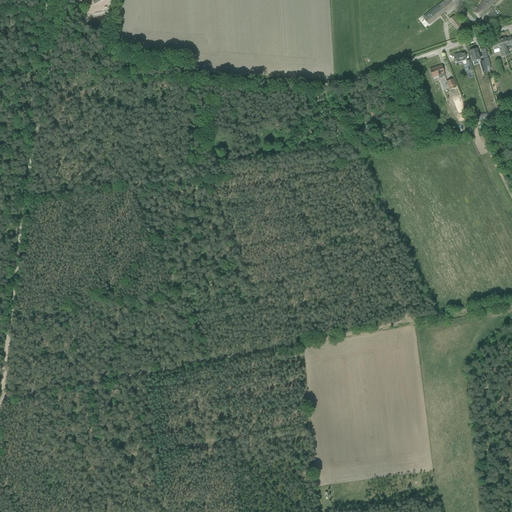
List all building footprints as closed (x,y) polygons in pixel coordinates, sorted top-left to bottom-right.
[(429,24),(454,4),(450,0),(445,0),(423,17),(429,24)] [(473,10),(475,11),(473,13),(479,18),(495,0),(484,0),(477,9),(475,7),(473,10)] [(456,31),(461,28),(454,15),(449,18),(456,31)] [(511,44),(511,41),(511,37),(506,39),(506,38),(500,39),(505,56),(505,57),(509,56),(506,46),(508,46),(511,44)] [(505,56),(500,39),(495,41),(495,42),(491,43),(493,50),(497,49),(499,48),(502,57),(505,56)] [(469,51),(472,60),(479,58),(477,49),(469,51)] [(460,54),(460,55),(454,57),(456,63),(466,60),(464,52),(460,54)] [(445,76),(441,66),(430,70),(433,77),(438,75),(439,78),(445,76)] [(446,81),(449,89),(456,87),(453,79),(446,81)] [(454,96),(451,97),(455,110),(459,108),(458,106),(462,105),(457,92),(454,94),(454,96)] [(363,132),(370,126),(368,123),(361,130),(363,132)]
